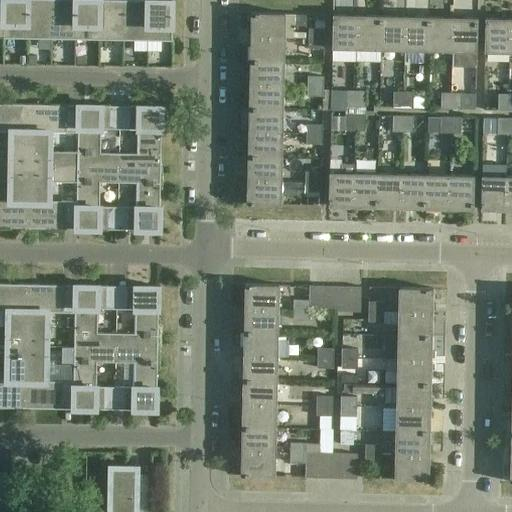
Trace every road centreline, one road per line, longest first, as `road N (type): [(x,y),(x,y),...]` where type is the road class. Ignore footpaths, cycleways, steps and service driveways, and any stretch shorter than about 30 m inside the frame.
road 1 (residential): [(476,254),(237,248),(204,257)]
road 2 (residential): [(470,511),(476,254)]
road 3 (residential): [(208,81),(0,78)]
road 4 (residential): [(204,257),(0,254)]
road 5 (residential): [(0,437),(199,441)]
road 6 (residential): [(199,441),(204,257)]
road 7 (residential): [(204,257),(208,81)]
road 8 (residential): [(346,511),(198,508)]
